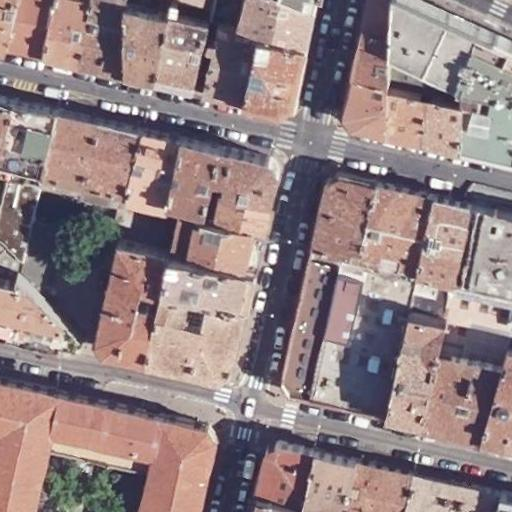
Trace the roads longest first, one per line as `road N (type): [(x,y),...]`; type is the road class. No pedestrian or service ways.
road 1 (motorway): [(0,70),(511,191)]
road 2 (residential): [(0,71),(311,143)]
road 3 (residential): [(257,405),(311,143)]
road 4 (residential): [(257,405),(0,350)]
road 5 (residential): [(511,466),(257,405)]
road 6 (residential): [(311,143),(511,185)]
road 7 (residential): [(311,143),(351,0)]
